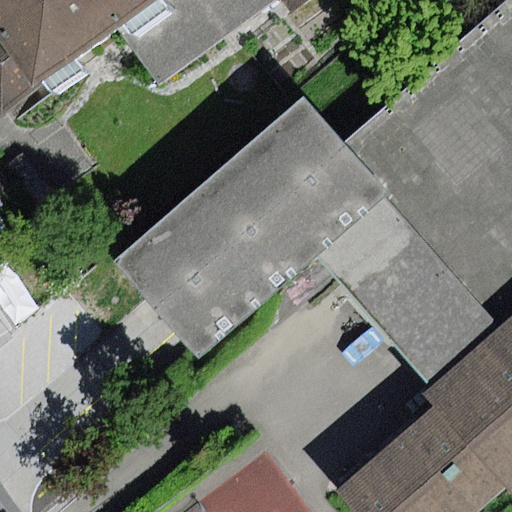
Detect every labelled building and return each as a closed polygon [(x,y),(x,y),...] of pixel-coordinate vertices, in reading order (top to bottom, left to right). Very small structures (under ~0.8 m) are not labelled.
[(155,0),(0,0),(0,34),(38,87),(118,28),(155,0)] [(272,0),(155,0),(118,28),(159,83),(272,0)] [(290,0),(299,12),(315,0),(290,0)] [(511,0),(507,0),(345,143),(390,194),(386,198),(502,329),(511,320),(511,0)] [(0,113),(38,87),(0,34),(0,113)] [(305,98),(117,263),(202,359),(318,257),(386,198),(390,194),(345,143),(305,98)] [(22,154),(7,166),(39,207),(54,195),(22,154)] [(502,329),(386,198),(318,257),(436,389),(502,329)] [(423,400),(432,409),(503,490),(511,500),(511,320),(502,329),(436,389),(423,400)] [(432,409),(339,493),(356,511),(477,511),(503,490),(432,409)]
